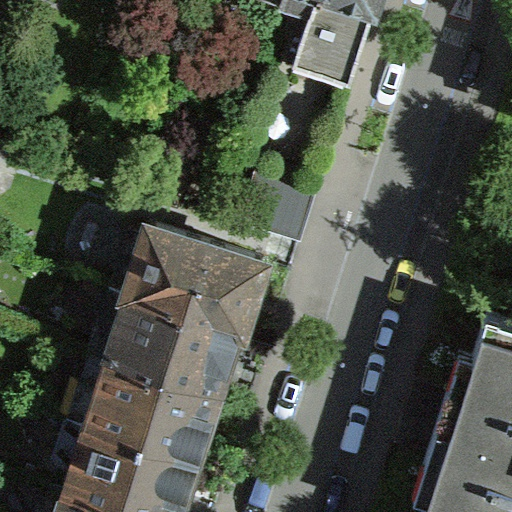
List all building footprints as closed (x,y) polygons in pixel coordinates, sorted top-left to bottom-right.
[(294,60),(350,78),(375,0),(282,0),(310,9),(294,60)] [(154,152),(144,184),(176,195),(186,163),(154,152)] [(251,219),(301,234),(317,180),(258,160),(247,196),(257,200),(251,219)] [(149,218),(127,284),(242,320),(247,303),(262,255),(262,253),(151,217),(149,218)] [(127,284),(116,319),(98,313),(88,344),(106,349),(216,385),(221,369),(225,356),(231,357),(242,324),(242,320),(127,284)] [(511,511),(511,326),(501,323),(448,489),(440,511),(511,511)] [(196,448),(198,447),(201,437),(209,416),(207,414),(216,385),(106,349),(85,416),(195,451),(196,448)] [(183,489),(185,488),(195,457),(194,455),(195,451),(85,416),(64,482),(157,511),(175,511),(180,499),(183,489)] [(157,511),(64,482),(53,511),(157,511)]
